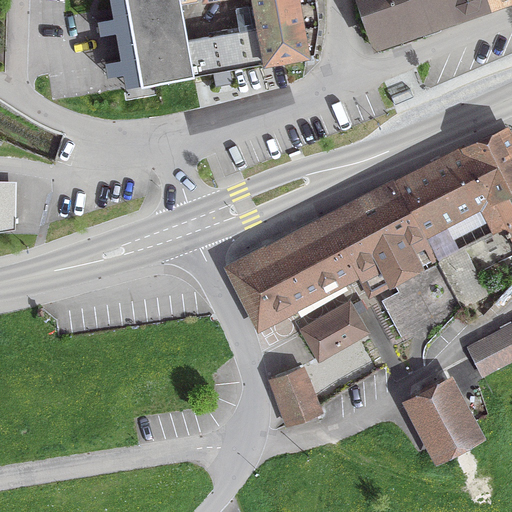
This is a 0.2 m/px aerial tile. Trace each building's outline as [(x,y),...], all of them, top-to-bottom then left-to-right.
[(312,0),(124,0),(128,17),(140,85),(213,72),(214,76),(221,75),(227,74),(226,69),(311,54),(316,24),(315,18),(312,0)] [(359,0),(374,42),(433,22),(459,13),(466,18),(472,17),(476,15),(478,7),(486,4),(484,0),(359,0)] [(391,95),(395,105),(413,97),(410,88),(391,95)] [(511,146),(504,131),(465,149),(464,148),(439,160),(310,226),(228,268),(258,327),(293,308),(357,271),(369,295),(433,260),(460,311),(487,297),(459,248),(503,225),(507,232),(504,233),(505,236),(508,235),(511,242),(511,146)] [(338,348),(364,332),(348,304),(300,331),(316,360),(338,348)] [(481,376),(511,359),(511,325),(467,348),(481,376)] [(287,425),(319,414),(303,371),(271,383),(287,425)] [(445,385),(412,402),(439,455),(473,438),(445,385)]
